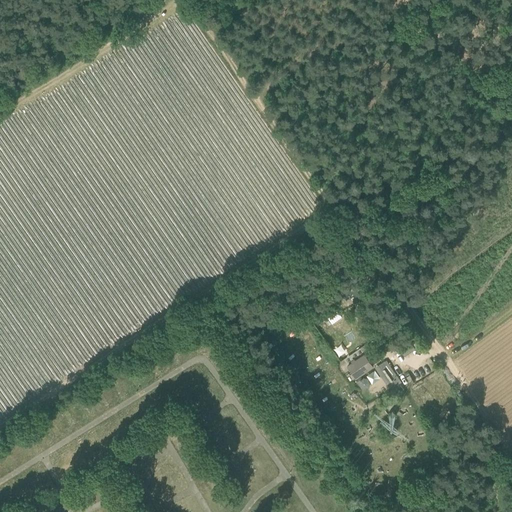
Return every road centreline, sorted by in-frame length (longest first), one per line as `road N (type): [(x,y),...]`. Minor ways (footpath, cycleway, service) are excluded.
road 1 (track): [(335,212),(0,428)]
road 2 (track): [(511,455),(335,212)]
road 3 (track): [(335,212),(181,0)]
road 4 (track): [(504,444),(478,454),(438,438),(382,348)]
